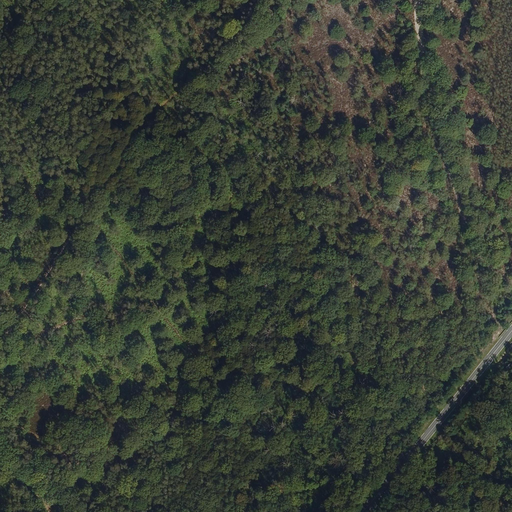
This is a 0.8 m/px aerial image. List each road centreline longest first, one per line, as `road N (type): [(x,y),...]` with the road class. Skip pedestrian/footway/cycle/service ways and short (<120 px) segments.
road 1 (track): [(167,511),(428,118)]
road 2 (track): [(0,343),(197,61),(285,0)]
road 3 (track): [(414,0),(424,102),(449,186),(476,258),(505,280)]
road 4 (primary): [(360,511),(511,332)]
